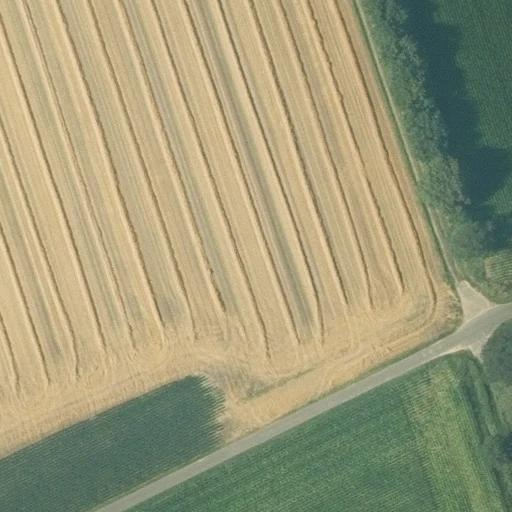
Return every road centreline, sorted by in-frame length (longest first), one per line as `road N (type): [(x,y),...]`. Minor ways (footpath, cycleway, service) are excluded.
road 1 (track): [(511,447),(367,0)]
road 2 (unclassified): [(111,511),(511,308)]
